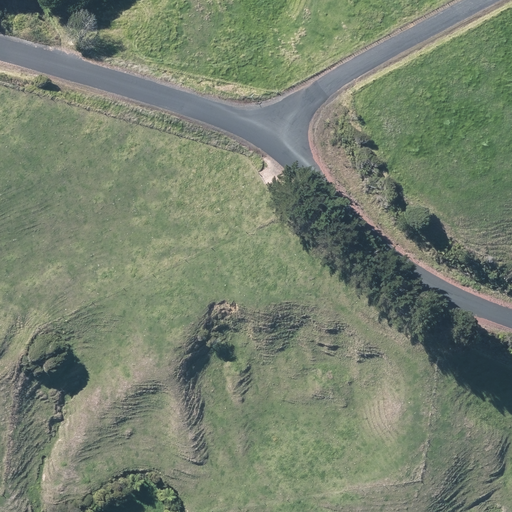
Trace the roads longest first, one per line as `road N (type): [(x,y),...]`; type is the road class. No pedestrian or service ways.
road 1 (unclassified): [(265,138),(377,262),(511,329)]
road 2 (unclassified): [(0,54),(265,138)]
road 3 (unclassified): [(265,138),(486,0)]
